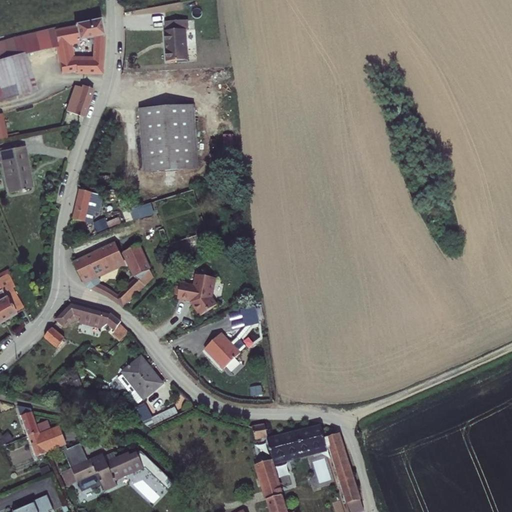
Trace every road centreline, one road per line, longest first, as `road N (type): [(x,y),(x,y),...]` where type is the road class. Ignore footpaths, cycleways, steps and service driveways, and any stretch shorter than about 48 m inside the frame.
road 1 (residential): [(59,286),(118,311),(211,402),(342,423)]
road 2 (residential): [(111,0),(110,72),(61,227),(59,286)]
road 3 (track): [(342,423),(511,346)]
